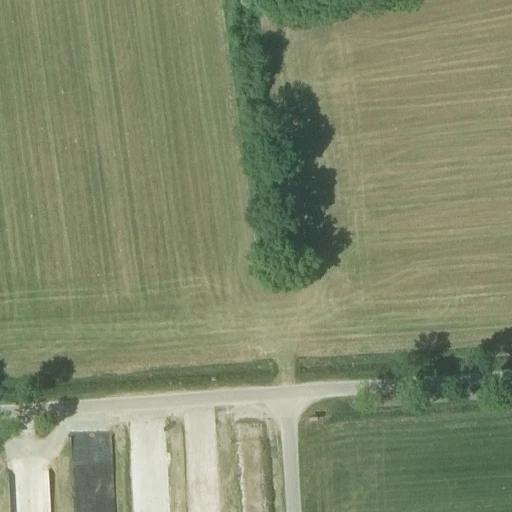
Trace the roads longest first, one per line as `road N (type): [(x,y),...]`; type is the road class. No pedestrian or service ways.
road 1 (unclassified): [(0,414),(511,376)]
road 2 (unknown): [(283,392),(289,511)]
